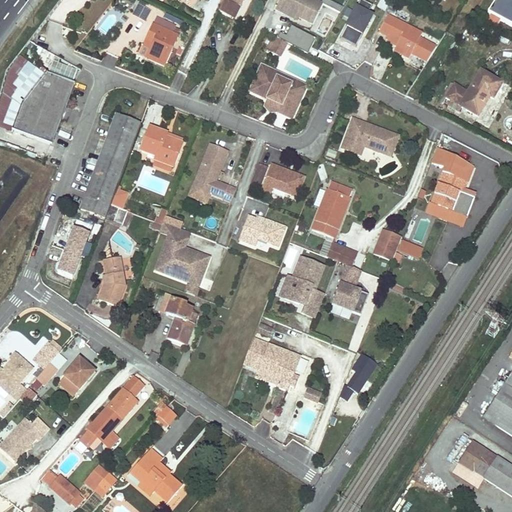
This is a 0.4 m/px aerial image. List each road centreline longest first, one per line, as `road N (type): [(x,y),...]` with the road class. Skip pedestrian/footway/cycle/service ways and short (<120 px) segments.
road 1 (residential): [(511,160),(352,77),(335,82),(314,128),(298,142),(123,79),(105,80),(31,284)]
road 2 (unclassified): [(329,485),(511,201)]
road 3 (residential): [(329,485),(134,360)]
road 4 (residential): [(134,360),(16,486)]
road 5 (residential): [(134,360),(31,284)]
